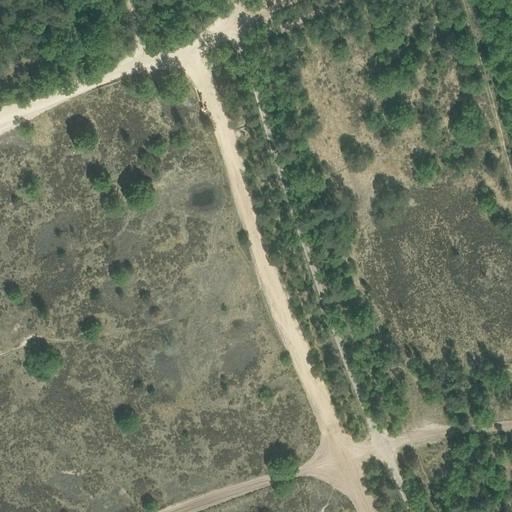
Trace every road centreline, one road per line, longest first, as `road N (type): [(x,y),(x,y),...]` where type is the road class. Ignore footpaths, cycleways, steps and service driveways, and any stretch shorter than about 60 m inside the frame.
road 1 (track): [(238,14),(186,45),(361,511)]
road 2 (unclassified): [(418,511),(315,259),(236,0)]
road 3 (track): [(184,511),(336,456),(511,421)]
road 4 (track): [(186,45),(0,115)]
